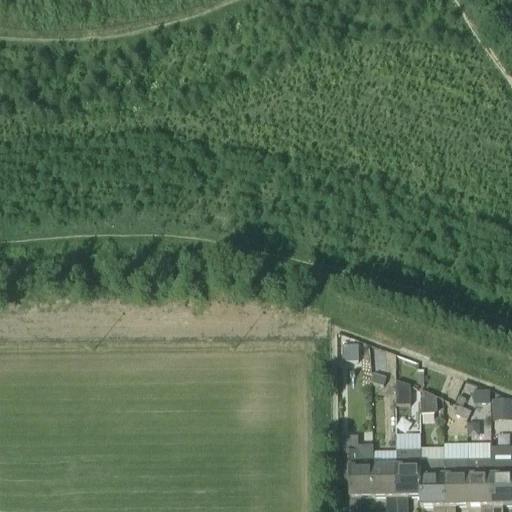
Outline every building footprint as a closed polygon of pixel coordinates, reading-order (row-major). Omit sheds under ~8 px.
[(358,348),(343,348),(343,364),(358,364),(358,348)] [(375,376),(372,385),(383,389),(387,380),(383,379),(375,376)] [(411,408),(411,389),(396,384),(396,408),(411,408)] [(475,394),(476,405),(488,405),(487,393),(475,394)] [(438,415),(437,400),(424,394),(421,402),(422,418),(436,417),(435,415),(438,415)] [(511,417),(511,402),(492,403),(493,422),(511,421),(511,417)] [(467,423),(471,414),(460,409),(455,418),(467,423)] [(372,469),(374,469),(373,449),(358,449),(358,454),(344,454),(340,453),(338,454),(339,486),(349,486),(349,501),(373,501),(372,469)] [(419,463),(419,451),(397,451),(397,469),(396,469),(396,501),(420,500),(419,463)] [(444,510),(467,510),(466,462),(444,463),(443,463),(444,510)] [(490,466),(490,462),(468,462),(466,462),(467,510),(491,509),(490,466)] [(444,510),(443,463),(419,463),(420,500),(420,510),(444,510)] [(511,465),(490,466),(491,509),(511,508),(511,465)] [(373,501),(396,501),(396,469),(374,469),(372,469),(373,501)]
